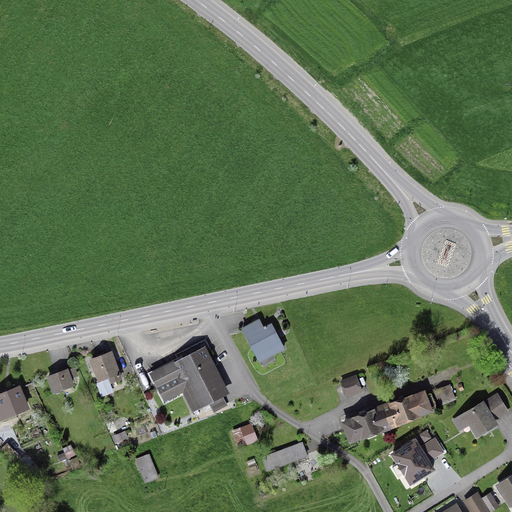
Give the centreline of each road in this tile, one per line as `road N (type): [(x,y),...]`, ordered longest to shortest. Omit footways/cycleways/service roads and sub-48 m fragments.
road 1 (tertiary): [(0,345),(412,262)]
road 2 (tertiary): [(196,0),(307,93),(429,220)]
road 3 (unknown): [(304,429),(439,379)]
